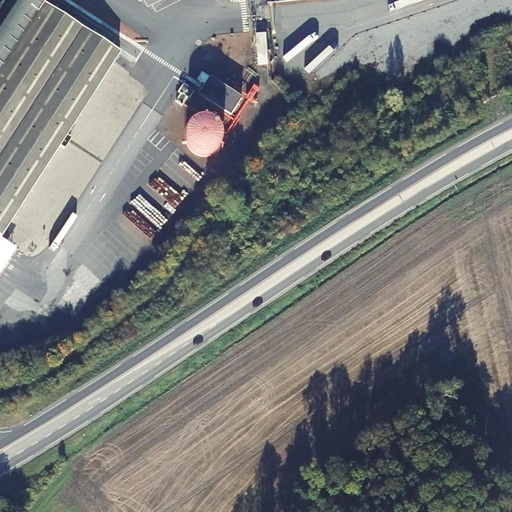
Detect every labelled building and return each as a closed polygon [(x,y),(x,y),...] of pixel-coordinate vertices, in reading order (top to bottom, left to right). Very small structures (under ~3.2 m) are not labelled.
[(0,0),(0,274),(17,252),(0,236),(122,45),(54,0),(0,0)] [(267,34),(256,34),(257,65),(267,65),(267,34)] [(307,67),(312,73),(337,50),(332,44),(307,67)] [(211,72),(200,89),(232,109),(241,92),(211,72)] [(191,103),(196,94),(187,88),(181,95),(183,98),(180,103),(186,107),(190,102),(191,103)] [(205,143),(211,142),(217,140),(222,136),(224,130),(225,124),(224,118),(222,113),(217,109),(212,106),(206,106),(200,107),(195,110),(191,114),(188,120),(188,126),(190,132),(193,138),(199,141),(205,143)]
